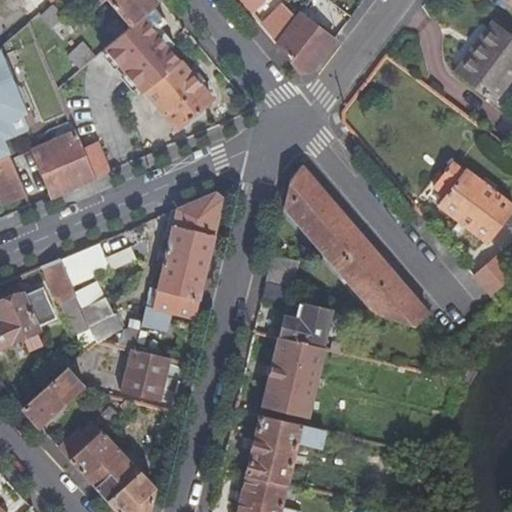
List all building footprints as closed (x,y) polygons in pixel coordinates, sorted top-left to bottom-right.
[(110,0),(123,14),(133,26),(144,17),(156,7),(163,0),(110,0)] [(267,0),(243,0),(254,12),(267,0)] [(280,43),(301,17),(288,2),(264,24),(280,43)] [(50,3),(43,9),(55,23),(62,18),(50,3)] [(156,7),(144,17),(171,48),(176,43),(162,27),(168,22),(156,7)] [(305,72),(314,72),(339,39),(340,38),(311,16),(314,11),(309,7),(301,17),(280,43),(287,51),(305,72)] [(123,14),(107,28),(117,40),(133,26),(123,14)] [(117,40),(107,49),(145,93),(148,91),(183,61),(171,48),(144,17),(133,26),(117,40)] [(459,70),(497,99),(511,79),(511,28),(498,19),(459,70)] [(82,67),(97,54),(86,42),(71,55),(82,67)] [(5,50),(2,45),(0,46),(0,123),(6,137),(30,127),(25,113),(30,111),(5,50)] [(182,130),(216,101),(183,61),(148,91),(182,130)] [(74,77),(60,89),(64,99),(80,85),(74,77)] [(511,90),(511,79),(497,99),(502,103),(511,90)] [(0,191),(4,202),(28,192),(6,137),(0,123),(0,191)] [(69,127),(73,135),(36,151),(53,196),(97,177),(75,125),(69,127)] [(511,197),(472,167),(471,168),(459,160),(440,183),(453,193),(445,203),(493,239),(511,213),(511,197)] [(294,180),(286,209),(380,315),(421,328),(436,315),(322,184),(306,165),(294,180)] [(227,197),(219,191),(196,201),(176,209),(173,221),(219,232),(227,197)] [(203,298),(219,232),(173,221),(157,286),(161,287),(203,298)] [(61,257),(74,286),(111,270),(99,241),(61,257)] [(138,260),(131,244),(107,252),(113,270),(138,260)] [(478,274),(491,289),(511,271),(511,262),(504,253),(478,274)] [(276,254),(269,280),(295,286),(301,260),(276,254)] [(79,332),(91,328),(83,308),(82,306),(76,292),(74,286),(61,257),(47,263),(63,302),(66,301),(79,332)] [(106,296),(100,282),(76,292),(82,306),(106,296)] [(264,301),(289,307),(293,289),(269,282),(264,301)] [(23,296),(22,293),(0,302),(0,312),(3,319),(0,320),(0,346),(22,337),(28,352),(42,346),(36,331),(38,331),(36,327),(56,319),(43,287),(23,296)] [(203,298),(161,287),(156,305),(149,304),(145,322),(144,324),(167,330),(171,310),(198,317),(203,298)] [(114,318),(107,299),(83,308),(91,328),(96,338),(102,339),(123,331),(117,317),(114,318)] [(483,344),(498,316),(476,305),(461,333),(483,344)] [(327,351),(333,353),(343,315),(316,308),(313,323),(295,319),(290,341),(327,351)] [(144,324),(145,322),(132,325),(131,332),(125,334),(123,345),(135,348),(139,333),(142,333),(144,324)] [(265,407),(310,418),(327,351),(290,341),(282,339),(265,407)] [(366,352),(343,346),(341,355),(364,361),(366,352)] [(173,357),(135,348),(124,388),(163,397),(173,357)] [(73,359),(67,364),(74,371),(80,366),(73,359)] [(86,384),(74,371),(67,364),(23,405),(41,425),(86,384)] [(105,428),(120,414),(113,407),(96,422),(103,430),(105,428)] [(322,434),(263,418),(249,475),(284,484),(293,446),(318,452),(322,434)] [(61,448),(72,459),(103,430),(96,422),(84,432),(82,430),(61,448)] [(105,428),(103,430),(72,459),(90,478),(110,500),(142,470),(135,462),(105,428)] [(373,447),(390,452),(392,442),(376,438),(373,447)] [(439,465),(442,452),(426,448),(423,461),(439,465)] [(445,467),(448,453),(442,452),(439,465),(445,467)] [(120,511),(150,511),(157,485),(142,470),(110,500),(120,511)] [(292,509),(278,505),(284,484),(249,475),(239,511),(302,511),(303,511),(292,509)] [(297,488),(284,484),(278,505),(292,509),(297,488)] [(423,511),(425,506),(413,503),(410,511),(423,511)]
